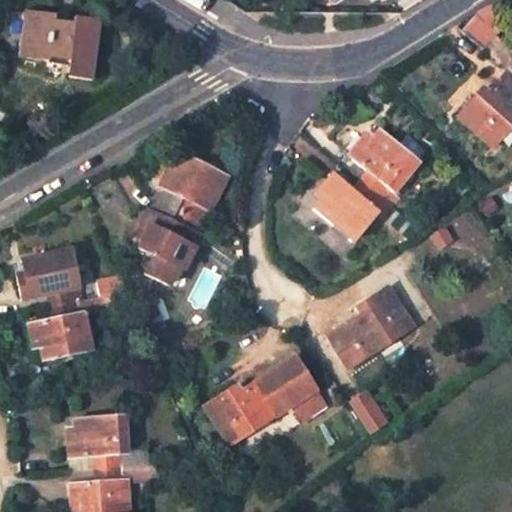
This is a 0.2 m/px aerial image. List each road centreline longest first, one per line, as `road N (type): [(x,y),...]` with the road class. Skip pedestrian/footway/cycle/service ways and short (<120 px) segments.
road 1 (unclassified): [(0,202),(241,55)]
road 2 (residential): [(291,65),(256,189),(256,251),(283,300)]
road 3 (unclassified): [(291,65),(341,63),(384,49),(461,0)]
